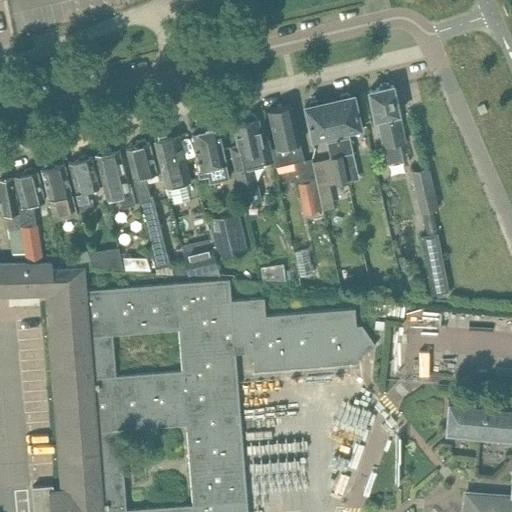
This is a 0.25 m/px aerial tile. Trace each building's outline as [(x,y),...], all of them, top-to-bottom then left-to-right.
[(390,85),(387,82),(380,84),(378,88),(368,90),(375,120),(379,119),(388,163),(403,160),(399,144),(405,143),(398,114),(400,114),(393,84),(390,85)] [(347,92),(341,94),(338,97),(329,99),(345,167),(355,165),(352,153),(347,130),(361,127),(353,94),(350,94),(347,92)] [(329,99),(319,102),(316,99),(309,101),(307,104),(304,105),(312,138),(326,135),(330,158),(331,158),(337,185),(349,182),(345,167),(329,99)] [(267,110),(276,147),(271,148),(275,166),(303,160),(291,104),(267,110)] [(238,145),(231,147),(244,205),(261,201),(253,166),(273,161),(268,138),(262,139),(257,118),(252,113),(244,115),(242,121),(233,124),(238,145)] [(215,126),(211,123),(204,124),(202,129),(191,132),(197,157),(194,158),(199,177),(212,174),(214,182),(227,178),(223,163),(226,163),(217,126),(215,126)] [(197,177),(189,179),(178,134),(167,137),(165,133),(157,135),(157,140),(155,140),(170,203),(201,195),(197,177)] [(133,146),(125,147),(126,151),(141,211),(155,266),(167,263),(153,208),(145,175),(158,171),(153,154),(152,154),(149,142),(146,142),(144,139),(136,140),(135,145),(133,146)] [(136,205),(131,184),(127,185),(118,149),(109,151),(105,149),(99,150),(97,154),(95,155),(106,200),(119,197),(122,208),(136,205)] [(78,159),(68,161),(80,210),(90,208),(86,190),(99,187),(91,156),(88,157),(86,153),(78,155),(78,159)] [(54,220),(77,214),(64,162),(55,165),(50,162),(45,163),(43,168),(41,168),(54,220)] [(23,173),(13,175),(21,205),(19,205),(24,226),(21,227),(27,260),(41,258),(33,203),(44,200),(37,169),(34,170),(32,166),(24,168),(23,173)] [(436,210),(426,167),(412,170),(421,213),(436,210)] [(304,216),(322,212),(316,183),(298,187),(304,216)] [(210,216),(219,257),(246,251),(238,210),(210,216)] [(421,236),(431,295),(449,292),(439,233),(421,236)] [(212,244),(181,251),(183,259),(186,272),(219,271),(212,244)] [(122,267),(117,245),(87,250),(89,264),(90,266),(122,267)] [(86,247),(74,249),(76,266),(89,264),(87,250),(86,247)] [(145,255),(122,255),(124,267),(148,268),(145,255)] [(282,264),(260,267),(262,280),(285,280),(282,264)] [(431,380),(432,356),(418,355),(417,379),(431,380)] [(463,511),(511,511),(511,401),(447,398),(445,435),(511,438),(511,477),(511,491),(465,489),(463,511)]
